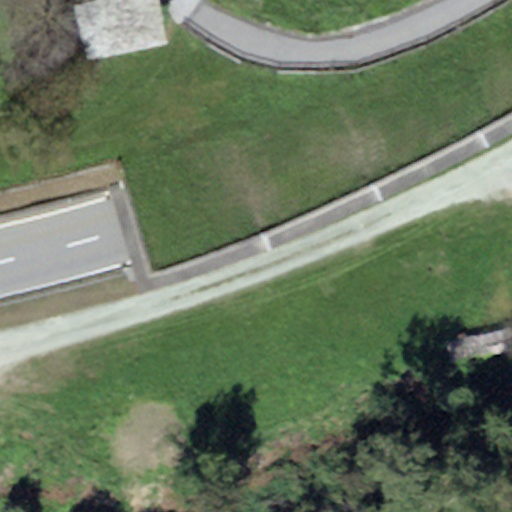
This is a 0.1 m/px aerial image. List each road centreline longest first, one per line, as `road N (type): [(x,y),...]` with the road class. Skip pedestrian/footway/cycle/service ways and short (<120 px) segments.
road 1 (primary): [(0,263),(127,228),(310,157),(511,56)]
road 2 (track): [(511,144),(347,228),(160,307),(0,342)]
